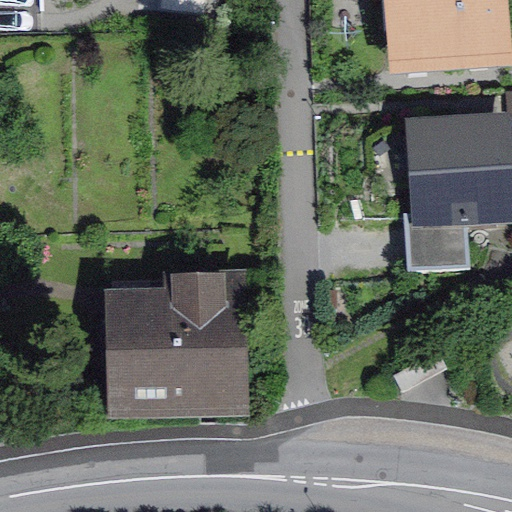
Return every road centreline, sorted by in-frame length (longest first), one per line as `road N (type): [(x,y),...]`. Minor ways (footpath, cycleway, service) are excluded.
road 1 (residential): [(287,0),(310,472)]
road 2 (tertiary): [(310,472),(134,480),(0,497)]
road 3 (tertiary): [(498,511),(310,472)]
